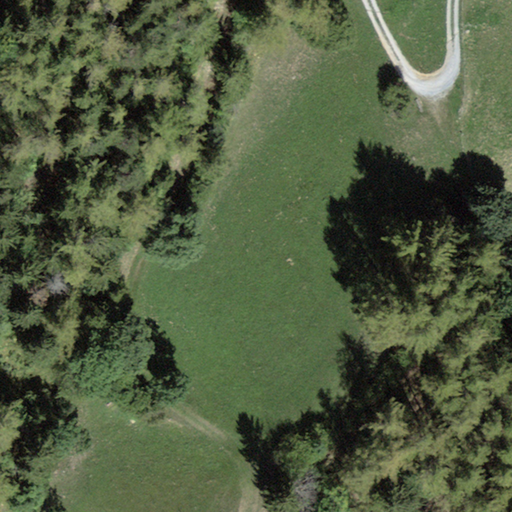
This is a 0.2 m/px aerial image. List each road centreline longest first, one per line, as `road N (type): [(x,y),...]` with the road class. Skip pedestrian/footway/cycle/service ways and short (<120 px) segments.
road 1 (track): [(227,0),(206,96),(121,317),(140,377),(160,403),(242,462),(251,486),(248,511)]
road 2 (track): [(434,88),(498,344),(511,450)]
road 3 (track): [(365,0),(414,88),(448,79),(450,0)]
